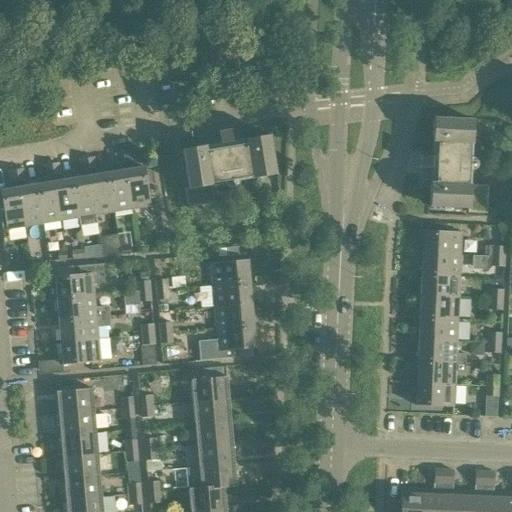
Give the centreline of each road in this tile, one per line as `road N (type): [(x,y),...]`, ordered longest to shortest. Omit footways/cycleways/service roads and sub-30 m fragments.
road 1 (residential): [(339,264),(373,110),(375,0)]
road 2 (residential): [(344,0),(339,264)]
road 3 (residential): [(336,450),(339,264)]
road 4 (residential): [(511,455),(336,450)]
road 5 (residential): [(0,156),(162,126)]
